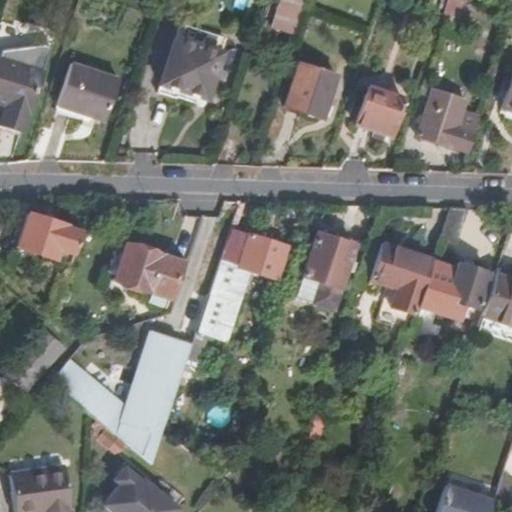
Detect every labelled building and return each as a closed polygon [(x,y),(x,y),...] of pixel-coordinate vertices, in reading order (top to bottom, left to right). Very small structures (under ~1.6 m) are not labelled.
[(278,0),(269,27),(293,34),(304,0),(278,0)] [(173,42),(218,58),(223,43),(178,27),(173,42)] [(218,58),(173,42),(158,86),(202,102),(218,58)] [(43,73),(0,58),(0,105),(5,107),(0,123),(0,126),(22,134),(43,73)] [(282,110),(320,122),(335,80),(296,67),(282,110)] [(70,70),(56,112),(88,123),(102,127),(115,86),(70,70)] [(511,115),(511,72),(499,112),(511,115)] [(349,127),(388,140),(401,103),(361,90),(349,127)] [(415,136),(466,154),(476,122),(459,116),(463,103),(430,92),(415,136)] [(88,123),(56,112),(54,118),(86,129),(88,123)] [(446,212),(436,241),(452,246),(463,212),(446,212)] [(56,253),(71,259),(79,235),(26,217),(15,250),(52,263),(56,253)] [(284,251),(228,232),(206,299),(194,336),(193,336),(211,342),(236,269),(273,282),(284,251)] [(316,286),(309,306),(328,312),(350,249),(312,236),(298,279),(316,286)] [(411,318),(414,310),(429,264),(378,246),(365,280),(377,284),(392,289),(385,309),(403,315),(411,318)] [(109,283),(165,303),(177,267),(121,248),(109,283)] [(453,272),(429,264),(414,310),(454,323),(456,317),(460,307),(472,311),(484,276),(455,265),(453,272)] [(511,275),(496,270),(480,319),(511,330),(511,275)] [(53,316),(65,279),(58,277),(47,312),(53,316)] [(316,286),(298,279),(292,300),(309,306),(316,286)] [(194,336),(206,299),(192,294),(180,331),(194,336)] [(469,321),(472,311),(460,307),(456,317),(469,321)] [(189,349),(193,336),(194,336),(180,331),(175,344),(189,349)] [(5,376),(23,392),(58,350),(40,334),(5,376)] [(48,383),(90,417),(149,467),(155,450),(160,434),(189,349),(175,344),(147,334),(122,408),(67,361),(48,383)] [(304,445),(312,448),(317,434),(308,431),(304,445)] [(511,455),(505,455),(501,478),(511,480),(511,455)] [(108,511),(175,511),(181,504),(123,465),(97,504),(108,511)] [(67,511),(62,470),(7,475),(11,511),(67,511)] [(487,511),(489,505),(442,489),(434,511),(487,511)]
